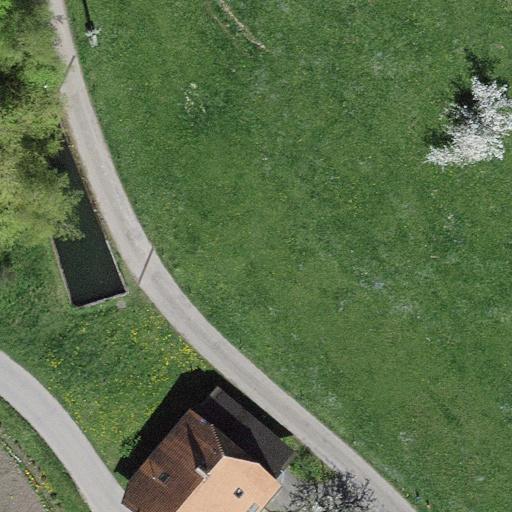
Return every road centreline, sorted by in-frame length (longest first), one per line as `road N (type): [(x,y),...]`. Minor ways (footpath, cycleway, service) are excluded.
road 1 (unclassified): [(45,0),(115,208),(156,279),(215,349),(401,511)]
road 2 (unclassified): [(116,511),(53,424),(0,371)]
